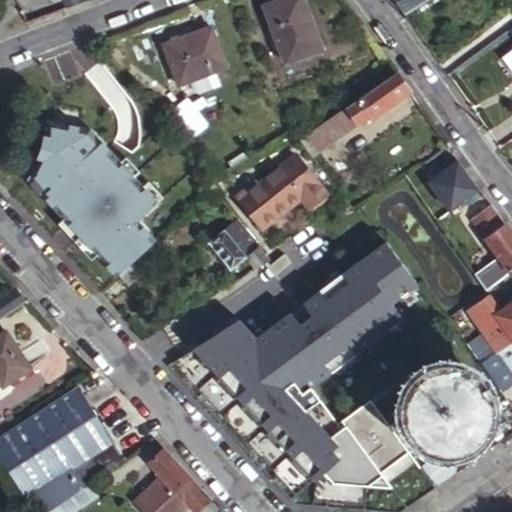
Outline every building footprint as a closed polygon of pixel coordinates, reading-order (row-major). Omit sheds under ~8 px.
[(58,0),(66,8),(87,0),(58,0)] [(283,63),(320,49),(301,0),(277,0),(260,7),(283,63)] [(391,0),(401,13),(425,0),(391,0)] [(437,1),(436,0),(425,0),(401,13),(405,18),(437,1)] [(223,66),(208,26),(159,46),(175,85),(187,80),(192,92),(198,94),(219,86),(214,70),(223,66)] [(358,127),(410,91),(397,71),(323,121),(335,139),(357,124),(358,127)] [(189,132),(200,122),(181,99),(169,109),(189,132)] [(102,169),(122,173),(123,173),(133,136),(111,131),(112,126),(93,121),(92,124),(76,120),(72,137),(69,137),(62,168),(68,170),(63,177),(92,205),(115,181),(102,170),(102,169)] [(323,121),(297,138),(311,155),(335,139),(323,121)] [(327,196),(295,156),(252,191),(249,187),(237,196),(262,227),(301,196),(312,209),(327,196)] [(102,170),(115,181),(122,173),(102,169),(102,170)] [(228,210),(218,197),(208,206),(219,218),(228,210)] [(469,220),(507,273),(511,268),(511,236),(490,205),(469,220)] [(265,255),(234,216),(205,242),(229,271),(246,257),(254,265),(265,255)] [(403,310),(428,294),(389,244),(315,299),(258,341),(305,399),(411,325),(403,310)] [(135,293),(154,276),(136,257),(117,274),(135,293)] [(0,294),(0,314),(25,298),(13,286),(0,294)] [(495,354),(511,341),(511,303),(498,313),(486,296),(465,311),(495,354)] [(302,494),(396,498),(385,476),(410,459),(376,406),(338,432),(305,399),(258,341),(242,321),(178,351),(302,494)] [(0,384),(26,368),(3,330),(0,331),(0,384)] [(511,341),(495,354),(479,365),(489,379),(505,368),(511,377),(511,341)] [(511,377),(505,368),(489,379),(499,394),(511,384),(511,377)] [(431,439),(436,442),(441,443),(447,444),(454,443),(464,440),(472,434),(477,427),(482,416),(483,408),(481,399),(477,390),(469,381),(462,376),(455,374),(448,374),(442,374),(435,376),(428,380),(421,387),(414,397),(413,407),(413,415),(417,425),(421,431),(426,436),(431,439)] [(0,459),(16,487),(101,438),(70,386),(53,396),(54,398),(0,430),(0,459)] [(101,438),(16,487),(31,511),(41,511),(83,482),(113,460),(101,438)] [(193,511),(212,511),(216,509),(160,447),(147,461),(160,475),(182,499),(176,505),(181,510),(186,504),(188,506),(193,511)] [(182,499),(160,475),(132,500),(143,511),(180,511),(188,506),(186,504),(181,510),(176,505),(182,499)] [(68,511),(92,495),(83,482),(41,511),(68,511)]
